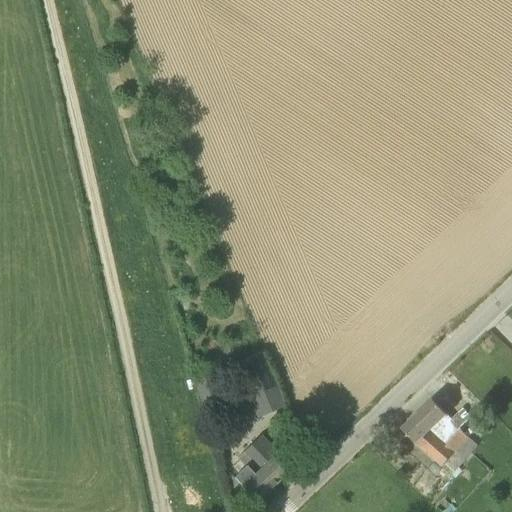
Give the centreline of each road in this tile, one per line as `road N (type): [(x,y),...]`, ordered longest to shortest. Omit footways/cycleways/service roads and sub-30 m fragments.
road 1 (track): [(158,511),(47,0)]
road 2 (tertiary): [(283,511),(511,292)]
